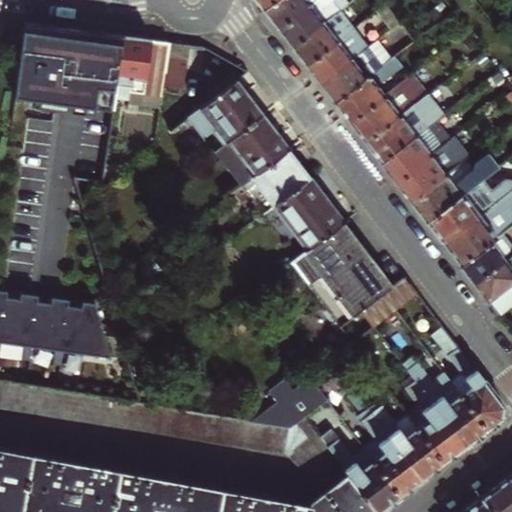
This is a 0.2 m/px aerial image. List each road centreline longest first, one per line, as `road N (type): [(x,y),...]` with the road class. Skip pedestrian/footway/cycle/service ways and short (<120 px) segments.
road 1 (residential): [(511,376),(239,25),(197,0)]
road 2 (residential): [(414,511),(511,440)]
